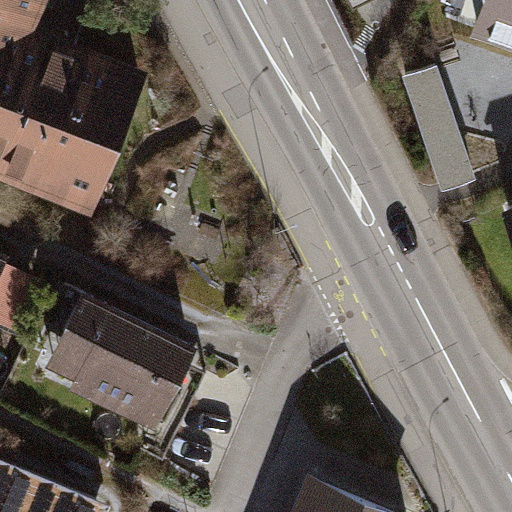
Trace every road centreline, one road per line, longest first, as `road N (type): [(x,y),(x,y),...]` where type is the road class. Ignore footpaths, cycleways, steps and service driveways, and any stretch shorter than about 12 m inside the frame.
road 1 (residential): [(236,511),(269,405),(305,332),(390,263)]
road 2 (secondary): [(390,263),(255,0)]
road 3 (secondary): [(511,492),(390,263)]
